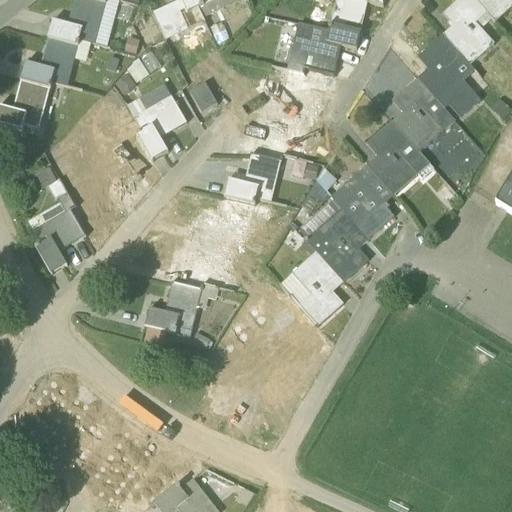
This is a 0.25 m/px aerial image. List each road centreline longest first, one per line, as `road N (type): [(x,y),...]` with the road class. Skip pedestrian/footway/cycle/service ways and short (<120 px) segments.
road 1 (residential): [(48,323),(225,121)]
road 2 (unclassified): [(271,473),(406,248)]
road 3 (residential): [(53,331),(204,447),(271,473)]
road 4 (residential): [(410,0),(330,127)]
